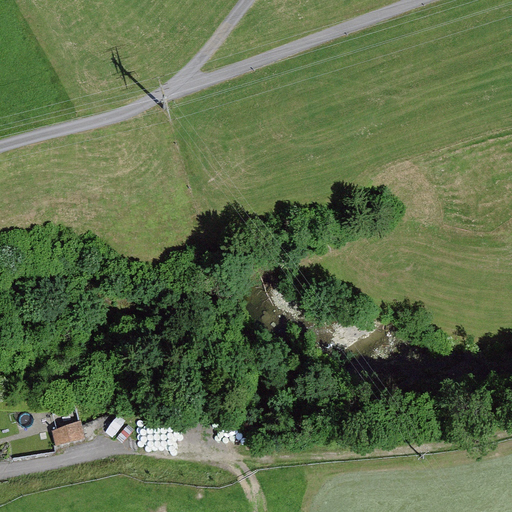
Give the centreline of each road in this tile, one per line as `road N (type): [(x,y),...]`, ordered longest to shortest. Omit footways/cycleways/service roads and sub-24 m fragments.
road 1 (track): [(511,433),(379,453),(249,460),(140,445)]
road 2 (track): [(0,150),(162,97),(252,0)]
road 3 (track): [(162,97),(421,0)]
